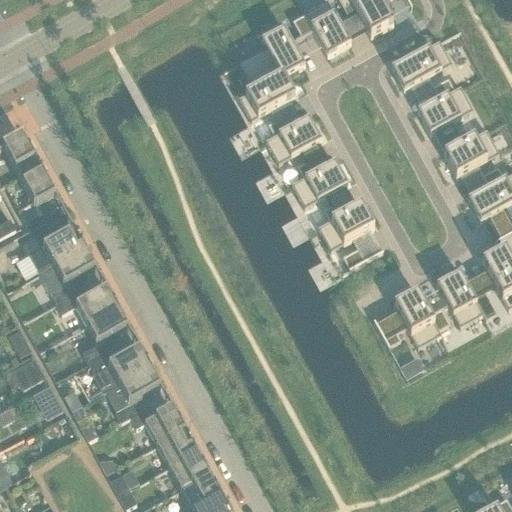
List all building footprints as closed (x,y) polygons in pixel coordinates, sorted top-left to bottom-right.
[(346,0),(352,9),(357,19),(370,43),(393,30),(376,0),(346,0)] [(308,16),(303,19),(327,62),(351,49),(334,19),(327,6),(308,17),(308,16)] [(352,9),(343,14),(348,23),(357,19),(352,9)] [(312,36),(304,21),(293,27),(301,42),(312,36)] [(265,54),(237,69),(245,84),(274,68),(282,82),(283,83),(305,71),(280,28),(258,40),(265,54)] [(398,70),(391,74),(403,97),(421,87),(434,80),(451,70),(439,47),(398,70)] [(252,98),(239,105),(251,128),(295,104),(283,83),(282,82),(274,68),(245,84),(252,98)] [(448,85),(433,93),(439,105),(454,96),(448,85)] [(439,105),(417,117),(430,140),(460,123),(472,116),(462,98),(460,93),(454,96),(439,105)] [(275,142),(265,147),(268,152),(278,170),(290,164),(321,147),(308,124),(282,138),(275,142)] [(276,126),(268,131),(275,142),(282,138),(276,126)] [(464,134),(456,138),(462,150),(470,145),(464,134)] [(462,150),(443,160),(456,184),(486,167),(499,160),(488,141),(489,141),(486,137),(470,145),(462,150)] [(19,184),(39,173),(22,141),(2,152),(19,184)] [(304,184),(291,191),(294,196),(294,195),(304,214),(317,207),(347,191),(334,167),(312,180),(304,184)] [(305,168),(297,173),(304,184),(312,180),(305,168)] [(39,173),(19,184),(35,213),(45,208),(50,217),(59,212),(60,213),(61,213),(39,173)] [(497,174),(482,182),(489,193),(503,185),(497,174)] [(489,193),(467,205),(480,228),(510,211),(511,209),(511,181),(503,185),(489,193)] [(330,228),(317,234),(320,239),(330,258),(343,251),(373,234),(360,211),(338,223),(330,228)] [(332,212),(324,216),(330,228),(338,223),(332,212)] [(9,224),(0,229),(0,242),(0,243),(15,235),(9,224)] [(53,272),(85,255),(83,251),(82,251),(74,236),(50,249),(44,239),(23,251),(29,261),(16,268),(25,284),(38,277),(39,278),(52,271),(53,272)] [(503,256),(481,268),(508,316),(511,313),(511,237),(497,246),(503,256)] [(64,304),(55,310),(77,298),(71,288),(95,275),(87,259),(85,255),(53,272),(64,291),(59,294),(64,304)] [(357,256),(342,265),(349,277),(364,269),(357,256)] [(459,278),(436,291),(453,321),(460,333),(482,321),(474,303),(459,278)] [(55,310),(61,320),(75,313),(86,332),(118,314),(115,310),(115,311),(106,295),(82,308),(77,298),(55,310)] [(485,297),(474,303),(482,321),(485,326),(498,319),(485,297)] [(417,299),(394,312),(410,342),(411,342),(417,354),(436,344),(441,342),(417,299)] [(97,351),(82,358),(88,369),(109,358),(103,347),(128,334),(119,318),(120,318),(118,314),(86,332),(97,351)] [(430,321),(438,336),(449,330),(441,315),(430,321)] [(8,342),(20,363),(31,356),(19,335),(8,342)] [(88,369),(94,380),(92,381),(103,400),(106,399),(151,374),(148,369),(147,370),(139,354),(115,368),(109,358),(88,369)] [(33,365),(13,376),(24,395),(43,384),(33,365)] [(115,418),(121,429),(130,424),(142,417),(136,406),(160,393),(152,378),(152,377),(151,374),(106,399),(116,417),(115,418)] [(82,412),(72,417),(78,427),(87,422),(82,412)] [(130,424),(136,434),(144,429),(157,452),(184,437),(172,414),(148,428),(142,417),(130,424)] [(89,429),(81,433),(85,440),(88,446),(89,447),(96,442),(89,429)] [(184,437),(157,452),(169,474),(196,459),(184,437)] [(196,459),(169,474),(181,496),(208,480),(196,459)] [(111,465),(99,466),(107,479),(121,472),(111,465)] [(0,495),(4,493),(11,489),(0,469),(0,495)] [(189,511),(202,511),(220,502),(208,480),(181,496),(189,511)] [(110,487),(118,501),(129,495),(121,481),(110,487)] [(129,495),(118,501),(123,511),(131,511),(136,509),(129,495)] [(225,511),(220,502),(202,511),(225,511)]
